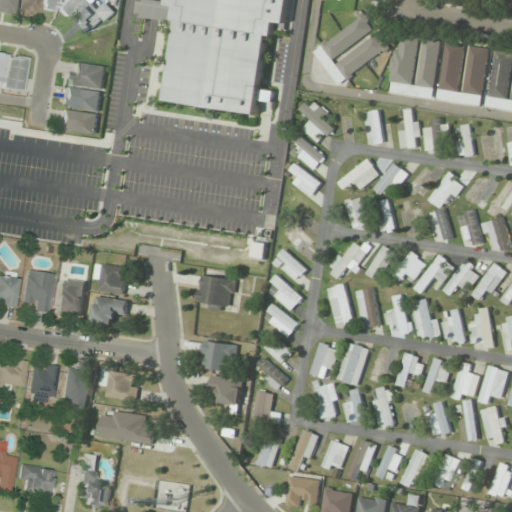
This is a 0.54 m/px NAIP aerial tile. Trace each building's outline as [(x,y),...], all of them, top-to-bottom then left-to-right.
[(19,0),(17,15),(36,19),(40,0),(19,0)] [(85,0),(70,17),(91,37),(115,11),(107,3),(100,10),(89,0),(85,0)] [(259,113),(270,34),(276,35),(278,22),(289,24),(292,0),(163,0),(163,1),(154,0),(139,0),(138,16),(152,18),(180,22),(169,100),(259,113)] [(315,50),(339,84),(390,48),(378,31),(365,14),(315,50)] [(390,92),(434,99),(442,42),(422,39),(398,35),(390,92)] [(439,100),(482,106),(490,49),(468,46),(447,43),(439,100)] [(511,53),(496,51),(489,108),(511,110),(511,53)] [(2,88),(21,92),(27,57),(8,54),(2,88)] [(99,88),(110,79),(98,64),(92,69),(83,58),(74,65),(76,68),(66,76),(74,87),(81,82),(88,90),(96,84),(99,88)] [(63,106),(99,111),(102,92),(66,87),(63,106)] [(311,120),(304,130),(323,144),(334,128),(326,122),(332,114),(310,98),(301,112),(311,120)] [(421,148),(420,109),(407,110),(408,130),(401,130),(402,148),(421,148)] [(98,113),(62,111),(60,131),(96,133),(98,113)] [(366,112),(370,145),(385,144),(381,111),(366,112)] [(427,128),(427,152),(447,152),(447,126),(444,126),(444,118),(435,118),(435,128),(427,128)] [(462,157),(475,155),(472,125),(459,127),(462,157)] [(504,160),(498,127),(490,129),(496,161),(504,160)] [(321,164),(326,157),(301,134),(294,142),(299,146),(295,152),(320,174),(326,168),(321,164)] [(339,182),(345,190),(355,182),(362,190),(381,174),(370,159),(339,182)] [(312,197),(323,184),(297,163),(292,170),(302,178),(297,185),(312,197)] [(410,175),(397,163),(375,188),(383,194),(389,187),(395,193),(410,175)] [(437,178),(427,167),(405,189),(412,196),(421,187),(425,191),(437,178)] [(434,242),(453,237),(444,202),(468,196),(463,180),(457,181),(455,173),(441,176),(444,190),(433,193),(438,212),(427,215),(434,242)] [(493,188),(480,177),(463,196),(477,207),(493,188)] [(511,203),(511,182),(508,180),(486,212),(496,218),(502,210),(506,212),(511,203)] [(318,212),(292,190),(285,199),(310,220),(318,212)] [(354,230),(370,226),(363,198),(347,202),(354,230)] [(376,207),(386,234),(399,229),(390,202),(376,207)] [(406,212),(411,233),(426,230),(421,208),(406,212)] [(464,224),(471,248),(485,244),(474,210),(465,212),(469,223),(464,224)] [(484,224),(494,250),(511,243),(501,218),(484,224)] [(315,242),(291,219),(279,231),(303,255),(315,242)] [(373,252),(357,240),(332,272),(341,279),(349,268),(356,274),(373,252)] [(381,267),(386,271),(397,254),(385,246),(368,273),(374,277),(381,267)] [(309,270),(285,249),(274,262),(298,282),(309,270)] [(409,275),(412,279),(428,268),(418,254),(394,270),(401,280),(409,275)] [(457,266),(441,255),(416,288),(423,293),(436,277),(444,283),(457,266)] [(460,285),(469,291),(483,272),(467,260),(445,290),(452,296),(460,285)] [(99,291),(124,295),(128,268),(103,264),(99,291)] [(18,274),(0,270),(0,304),(12,307),(18,274)] [(53,273),(26,270),(22,308),(49,311),(53,273)] [(197,303),(234,307),(237,279),(200,275),(197,303)] [(305,297),(278,275),(267,289),(294,311),(305,297)] [(81,317),(86,281),(61,278),(56,313),(81,317)] [(330,287),(337,324),(346,322),(347,328),(356,326),(348,284),(330,287)] [(511,286),(503,300),(510,305),(511,302),(511,286)] [(364,328),(381,325),(375,288),(359,291),(364,328)] [(395,296),(396,309),(388,310),(391,337),(412,335),(408,295),(395,296)] [(94,322),(116,325),(117,316),(127,318),(129,300),(98,297),(94,322)] [(423,342),(443,336),(432,298),(412,303),(423,342)] [(274,328),(294,336),(301,318),(273,308),(271,313),(279,316),(274,328)] [(490,308),(480,309),(481,320),(470,322),(474,344),(484,342),(485,349),(496,347),(490,308)] [(445,322),(447,345),(466,343),(463,310),(452,311),(453,321),(445,322)] [(511,317),(502,319),(509,353),(511,351),(511,317)] [(265,349),(285,365),(294,352),(275,337),(265,349)] [(234,372),(237,345),(205,341),(202,368),(234,372)] [(324,367),(333,370),(341,350),(323,343),(312,373),(321,376),(324,367)] [(359,385),(370,349),(350,343),(339,379),(359,385)] [(381,372),(385,374),(395,356),(383,349),(367,377),(376,382),(381,372)] [(407,386),(409,375),(422,377),(426,357),(406,354),(400,385),(407,386)] [(0,383),(20,389),(27,364),(1,356),(0,358),(0,383)] [(256,369),(282,389),(290,377),(265,358),(256,369)] [(433,394),(437,382),(446,385),(453,365),(436,359),(425,391),(433,394)] [(450,396),(463,400),(466,394),(475,397),(481,376),(472,373),(474,366),(461,362),(450,396)] [(54,402),(56,365),(43,365),(43,371),(31,370),(30,401),(54,402)] [(500,398),(510,373),(494,366),(479,400),(490,404),(494,395),(500,398)] [(62,402),(86,406),(91,371),(67,367),(62,402)] [(135,401),(139,375),(112,371),(107,396),(135,401)] [(221,387),(220,404),(243,405),(244,378),(213,377),(212,387),(221,387)] [(322,419),(342,415),(336,384),(316,388),(322,419)] [(399,420),(385,387),(370,394),(384,427),(399,420)] [(346,403),(349,424),(367,421),(362,390),(353,391),(355,402),(346,403)] [(274,414),(276,393),(258,392),(254,434),(263,435),(264,422),(286,425),(287,415),(274,414)] [(479,441),(475,400),(465,400),(470,441),(479,441)] [(410,427),(423,423),(416,402),(404,406),(410,427)] [(436,403),(437,415),(430,415),(433,436),(450,434),(446,402),(436,403)] [(481,411),(491,446),(511,440),(501,406),(481,411)] [(148,415),(114,411),(113,418),(103,417),(101,438),(153,444),(156,425),(147,424),(148,415)] [(311,463),(321,435),(305,430),(292,469),(299,472),(303,460),(311,463)] [(258,465),(272,470),(283,439),(269,434),(258,465)] [(0,450),(0,442),(0,439),(0,492),(10,494),(16,453),(0,450)] [(379,446),(364,439),(349,477),(357,481),(361,471),(368,474),(379,446)] [(342,470),(350,446),(333,440),(323,467),(332,470),(334,467),(342,470)] [(388,470),(396,473),(405,452),(390,446),(378,476),(385,479),(388,470)] [(417,477),(426,482),(437,458),(417,450),(402,484),(412,488),(417,477)] [(112,488),(96,486),(99,457),(85,455),(80,505),(110,508),(112,488)] [(464,463),(449,455),(434,484),(443,488),(447,479),(454,483),(464,463)] [(484,463),(477,459),(463,486),(471,490),(484,463)] [(504,499),(510,484),(511,484),(511,462),(511,467),(503,464),(491,494),(504,499)] [(50,498),(53,468),(20,465),(18,485),(27,486),(26,496),(50,498)] [(288,506),(320,506),(320,479),(288,479),(288,506)] [(323,511),(351,511),(354,492),(326,489),(323,511)] [(392,503),(391,511),(419,511),(421,496),(412,495),(411,505),(392,503)] [(357,511),(385,511),(387,500),(359,497),(357,511)]
